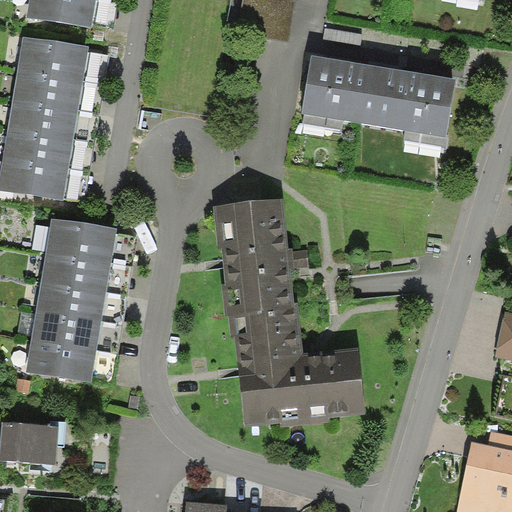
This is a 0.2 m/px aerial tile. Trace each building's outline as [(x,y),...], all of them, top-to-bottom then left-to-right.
[(30,0),(28,18),(92,30),(94,22),(97,0),(30,0)] [(297,0),(243,0),(238,38),(290,45),(297,0)] [(86,78),(91,50),(27,39),(0,193),(64,204),(66,195),(71,165),(76,137),(81,108),(86,78)] [(445,150),(455,82),(383,71),(312,59),(302,117),(305,118),(303,130),(342,134),(344,124),(406,134),(404,143),(445,150)] [(289,251),(284,204),(216,210),(219,250),(223,250),(227,289),(223,290),(225,316),(229,316),(232,337),(236,336),(246,428),(367,416),(360,355),(305,361),(298,304),(294,305),(291,276),(296,275),(293,251),(289,251)] [(113,260),(118,233),(53,222),(27,373),(92,384),(93,375),(98,346),(103,317),(108,287),(113,260)] [(48,247),(49,223),(37,223),(36,247),(48,247)] [(511,317),(507,317),(499,358),(511,360),(511,317)] [(57,429),(3,426),(0,463),(54,466),(57,429)] [(115,432),(91,431),(89,479),(114,480),(115,432)] [(511,511),(511,436),(493,432),(489,448),(472,445),(457,511),(459,511),(511,511)]
